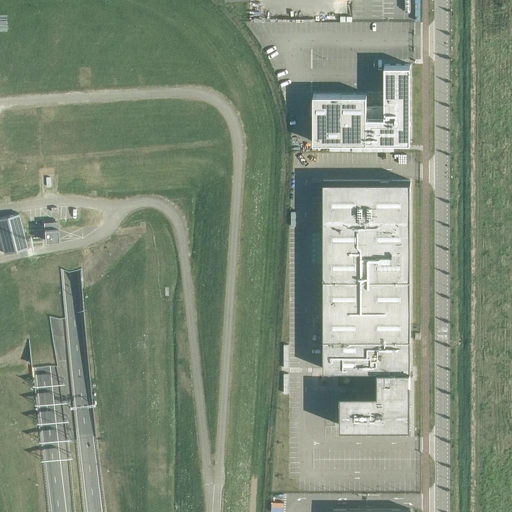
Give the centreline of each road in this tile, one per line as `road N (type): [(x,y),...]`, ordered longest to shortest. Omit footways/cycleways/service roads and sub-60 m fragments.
road 1 (trunk): [(94,511),(50,0)]
road 2 (trunk): [(25,0),(42,363),(58,511)]
road 3 (unclassified): [(441,511),(440,0)]
